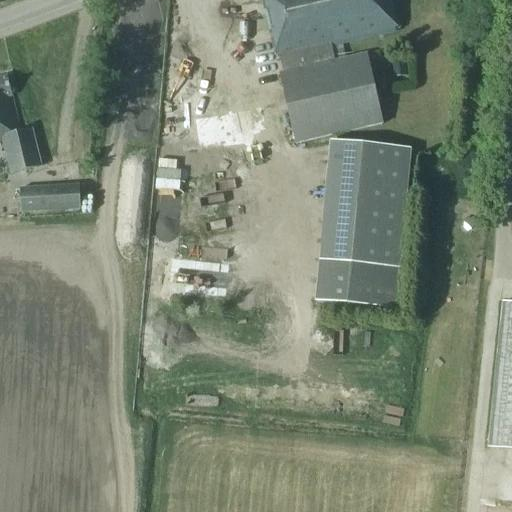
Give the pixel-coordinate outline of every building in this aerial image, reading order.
[(259,0),(273,57),(278,56),(282,72),(277,73),(293,143),(383,122),(367,53),(345,58),(331,61),(329,52),(327,45),(397,29),(390,0),(259,0)] [(343,49),(329,52),(331,61),(345,58),(343,49)] [(384,78),(375,80),(378,90),(386,88),(384,78)] [(0,139),(2,140),(10,174),(40,166),(31,132),(20,134),(11,98),(9,98),(4,79),(0,79),(0,139)] [(411,150),(329,143),(315,302),(396,310),(411,150)] [(78,185),(18,189),(19,212),(79,209),(78,185)] [(489,446),(511,448),(511,303),(503,302),(489,446)]
